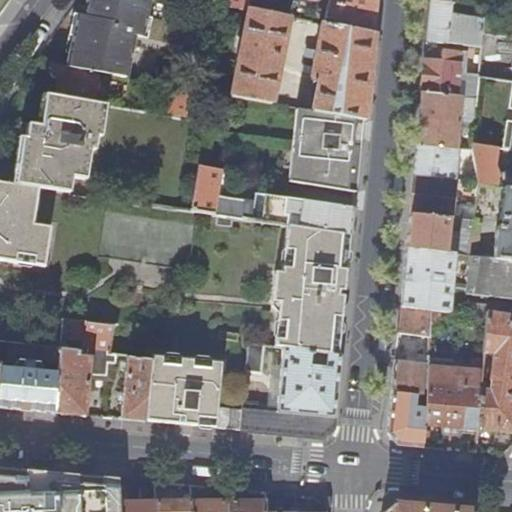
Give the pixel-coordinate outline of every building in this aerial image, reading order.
[(0,0),(0,14),(10,0),(0,0)] [(87,0),(84,15),(78,15),(66,66),(83,69),(98,72),(125,77),(134,35),(146,37),(151,17),(145,16),(148,0),(87,0)] [(248,0),(227,0),(226,6),(247,10),(248,0)] [(374,12),(375,0),(307,0),(315,2),(318,0),(327,0),(324,18),(332,20),(330,26),(372,34),(374,12)] [(452,2),(434,0),(430,0),(428,18),(426,42),(445,43),(481,47),(481,44),(482,34),(484,19),(451,14),(452,2)] [(287,18),(247,10),(240,44),(238,44),(235,58),(237,59),(230,95),(271,103),(287,18)] [(368,72),(372,34),(330,26),(319,24),(315,49),(305,48),(304,56),(313,58),(311,66),(302,64),(301,72),(309,74),(308,81),(315,83),(310,110),(325,112),(361,119),(363,120),(368,72)] [(511,37),(482,34),(481,44),(481,47),(478,75),(478,77),(503,81),(505,64),(507,47),(511,47),(511,37)] [(222,37),(215,35),(211,54),(209,64),(216,65),(218,56),(222,37)] [(440,59),(424,58),(421,93),(454,96),(459,51),(441,49),(440,59)] [(466,52),(459,51),(454,96),(461,97),(476,99),(478,77),(478,75),(464,74),(466,52)] [(211,54),(197,52),(194,67),(208,70),(209,64),(211,54)] [(66,66),(50,64),(48,73),(52,78),(58,79),(56,94),(93,101),(98,72),(83,69),(66,66)] [(503,81),(511,81),(511,65),(505,64),(503,81)] [(187,118),(192,89),(183,87),(177,86),(172,115),(187,118)] [(56,94),(48,93),(42,125),(30,123),(30,127),(28,141),(25,140),(25,141),(21,164),(18,185),(38,188),(69,193),(71,178),(79,179),(84,149),(94,151),(97,137),(101,137),(107,103),(93,101),(56,94)] [(454,96),(421,93),(420,104),(418,119),(438,121),(459,123),(461,97),(454,96)] [(475,106),(476,99),(461,97),(459,123),(473,124),(475,106)] [(355,176),(361,119),(325,112),(310,110),(303,109),(301,130),(298,130),(295,161),(298,161),(295,183),(353,192),(355,176)] [(438,121),(418,119),(417,133),(416,145),(457,149),(459,123),(438,121)] [(511,121),(506,120),(502,148),(511,149),(511,121)] [(511,188),(511,172),(499,171),(495,164),(497,147),(472,143),(471,150),(477,181),(477,184),(502,187),(511,188)] [(457,149),(416,145),(414,159),(413,175),(454,179),(454,178),(455,164),(457,149)] [(345,234),(350,235),(352,207),(339,205),(309,200),(264,194),(262,204),(253,203),(252,203),(226,200),(227,198),(216,196),(221,170),(199,166),(190,211),(282,225),(285,225),(345,234)] [(411,196),(409,214),(439,217),(451,218),(453,196),(454,179),(413,175),(411,196)] [(0,182),(0,261),(44,267),(50,227),(32,224),(38,188),(18,185),(0,182)] [(492,258),(511,260),(511,188),(502,187),(498,220),(504,221),(503,226),(496,225),(492,258)] [(407,232),(406,248),(438,252),(446,253),(448,230),(453,226),(459,227),(455,254),(467,255),(472,219),(451,218),(439,217),(409,214),(407,232)] [(472,219),(467,255),(470,256),(477,256),(481,223),(478,223),(478,218),(472,217),(472,219)] [(345,234),(285,225),(280,271),(274,271),(271,301),(277,302),(273,347),(283,348),(283,345),(323,351),(333,352),(337,316),(342,316),(344,284),(346,269),(342,268),(345,234)] [(403,273),(400,306),(421,309),(431,310),(448,312),(454,254),(446,253),(438,252),(406,248),(403,273)] [(494,297),(511,298),(511,260),(492,258),(477,256),(470,256),(468,270),(465,293),(494,297)] [(421,309),(400,306),(397,334),(413,335),(430,337),(431,310),(421,309)] [(511,315),(486,312),(486,317),(484,338),(483,353),(493,354),(491,380),(491,381),(492,381),(491,391),(480,390),(479,401),(477,430),(511,432),(511,315)] [(84,341),(87,323),(79,322),(63,320),(61,339),(84,341)] [(115,364),(116,355),(109,354),(112,326),(87,323),(84,341),(82,348),(86,349),(86,357),(90,358),(89,376),(106,377),(108,364),(115,364)] [(0,408),(24,410),(53,413),(56,374),(42,372),(42,371),(38,363),(38,359),(43,360),(43,362),(57,364),(58,349),(15,344),(13,357),(16,361),(12,367),(12,369),(0,368),(0,408)] [(261,372),(263,346),(247,344),(245,371),(261,372)] [(333,427),(341,353),(333,352),(323,351),(283,345),(283,348),(277,412),(241,408),(239,430),(282,434),(321,437),(333,427)] [(70,414),(85,416),(89,376),(90,358),(86,357),(79,355),(79,351),(60,349),(58,349),(57,364),(56,374),(53,413),(70,414)] [(149,396),(151,360),(130,357),(121,356),(121,363),(126,364),(120,419),(134,420),(146,421),(149,396)] [(214,428),(216,407),(218,387),(220,362),(167,357),(152,356),(151,360),(149,396),(146,421),(180,425),(214,428)] [(428,372),(428,364),(418,363),(395,360),(392,391),(404,392),(416,393),(427,394),(428,372)] [(451,427),(477,430),(479,401),(480,390),(482,373),(483,360),(472,360),(472,366),(456,364),(455,375),(452,411),(451,427)] [(424,425),(451,427),(452,411),(455,375),(456,364),(428,362),(428,364),(428,372),(427,394),(426,398),(425,407),(424,425)] [(396,445),(422,447),(424,432),(424,425),(425,407),(415,406),(416,393),(404,392),(392,391),(389,411),(387,433),(391,439),(396,445)] [(415,406),(425,407),(426,398),(427,394),(416,393),(415,406)] [(214,428),(239,430),(241,408),(216,407),(214,428)] [(12,469),(0,467),(0,511),(120,511),(120,502),(119,479),(12,469)] [(227,511),(228,500),(191,501),(190,511),(227,511)] [(264,511),(265,500),(228,500),(227,511),(264,511)] [(155,511),(155,501),(120,502),(120,511),(155,511)] [(155,501),(155,511),(190,511),(191,501),(155,501)]
